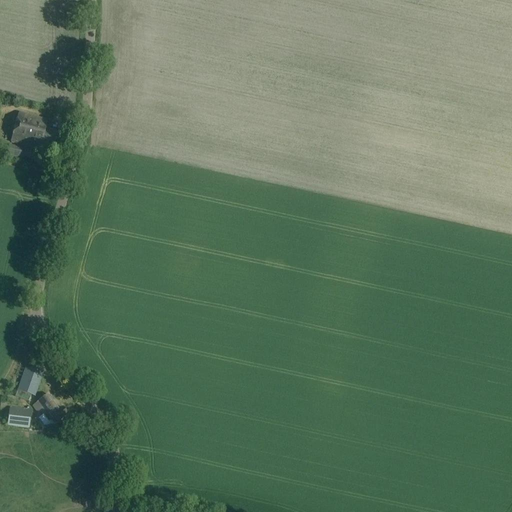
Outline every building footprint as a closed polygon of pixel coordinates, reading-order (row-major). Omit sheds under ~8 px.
[(51,151),(56,134),(45,131),(47,122),(19,114),(11,143),(41,152),(42,149),(51,151)] [(36,163),(38,153),(9,145),(6,157),(17,160),(18,158),(36,163)] [(43,374),(25,368),(17,390),(35,397),(43,374)] [(55,425),(68,416),(63,408),(60,410),(50,396),(33,407),(41,418),(44,416),(50,423),(52,421),(55,425)] [(32,411),(9,408),(7,426),(29,429),(32,411)]
